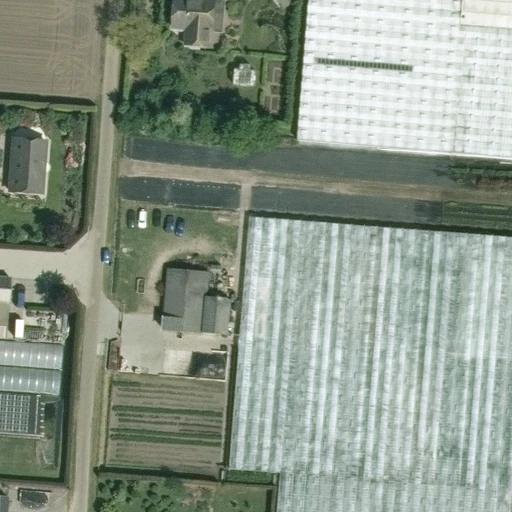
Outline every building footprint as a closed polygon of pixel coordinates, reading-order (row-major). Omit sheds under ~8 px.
[(216,1),(198,0),(175,0),(173,29),(187,30),(186,46),(212,48),(216,1)] [(295,0),(278,0),(284,8),(295,0)] [(511,0),(308,0),(297,142),(450,154),(511,158),(511,0)] [(16,140),(11,191),(42,194),(47,143),(16,140)] [(511,238),(249,218),(242,302),(238,337),(228,469),(278,473),(274,511),(508,511),(511,465),(511,238)] [(204,298),(208,298),(209,274),(167,270),(162,331),(201,334),(204,298)] [(0,301),(7,302),(8,279),(0,278),(0,301)] [(230,300),(208,298),(204,298),(201,334),(227,336),(230,300)] [(55,395),(57,342),(0,340),(0,409),(52,411),(53,395),(55,395)]
